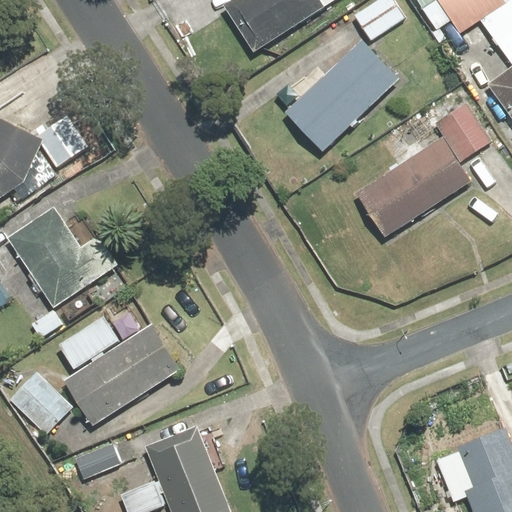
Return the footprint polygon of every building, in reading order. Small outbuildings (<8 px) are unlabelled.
[(236,0),(224,8),(253,55),(324,10),(317,0),(236,0)] [(406,18),(393,0),(380,0),(353,19),(370,43),(406,18)] [(479,26),(511,0),(412,0),(436,32),(453,20),(465,37),(479,26)] [(285,116),(323,155),(400,82),(362,42),(285,116)] [(511,67),(487,85),(511,120),(511,67)] [(43,143),(0,122),(0,199),(23,184),(43,143)] [(355,196),(384,241),(472,184),(443,139),(355,196)] [(54,209),(7,240),(54,311),(117,270),(97,239),(81,250),(54,209)] [(0,309),(14,302),(0,278),(0,309)] [(41,343),(64,330),(55,313),(32,327),(41,343)] [(63,385),(93,430),(180,373),(151,328),(63,385)] [(73,410),(37,373),(8,401),(45,438),(73,410)] [(229,511),(197,429),(145,449),(169,511),(229,511)] [(511,511),(511,443),(508,432),(450,453),(471,511),(511,511)] [(83,483),(124,466),(113,441),(73,457),(74,461),(82,480),(83,483)] [(59,490),(82,480),(74,461),(51,470),(59,490)]
